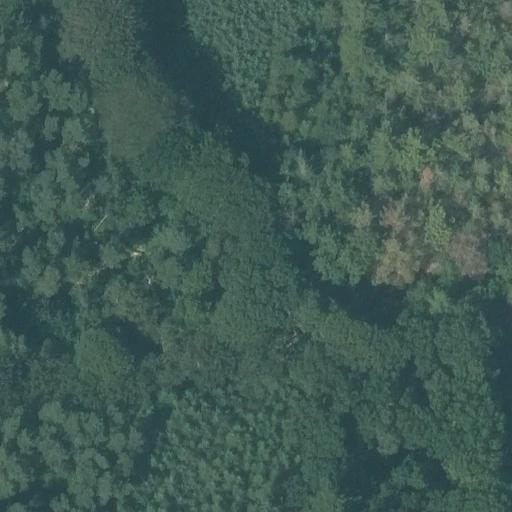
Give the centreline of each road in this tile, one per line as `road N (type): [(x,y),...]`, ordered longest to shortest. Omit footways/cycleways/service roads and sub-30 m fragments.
road 1 (unknown): [(83,0),(118,128),(235,256),(260,315),(284,341)]
road 2 (track): [(284,341),(255,248),(124,98),(91,0)]
road 3 (track): [(284,341),(0,409)]
road 4 (track): [(511,285),(453,292),(284,341)]
road 5 (unknown): [(284,341),(307,454),(346,511)]
